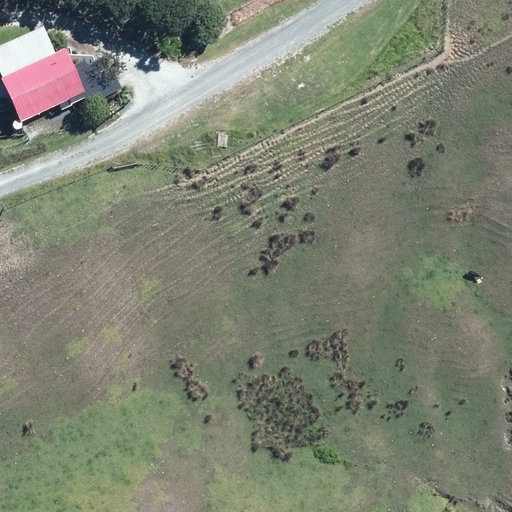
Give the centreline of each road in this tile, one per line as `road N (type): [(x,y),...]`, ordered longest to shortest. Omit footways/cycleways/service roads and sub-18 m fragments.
road 1 (residential): [(136,131),(338,0)]
road 2 (track): [(136,131),(0,183)]
